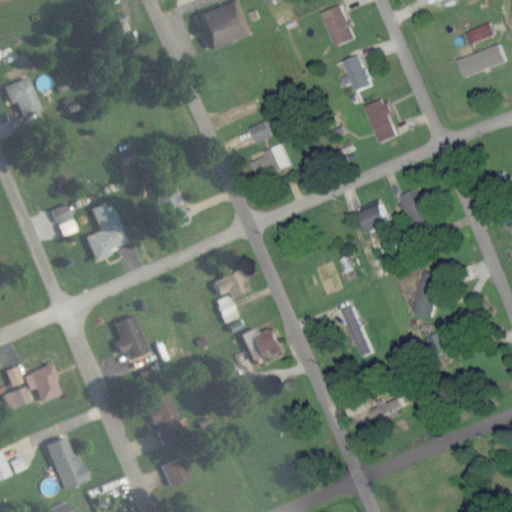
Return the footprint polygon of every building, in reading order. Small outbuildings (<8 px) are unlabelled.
[(252,35),(239,0),(238,0),(196,14),(208,50),(252,35)] [(358,38),(353,27),(355,27),(345,4),(324,12),(337,47),(358,38)] [(108,39),(128,30),(122,16),(102,24),(108,39)] [(468,32),(472,44),(498,35),(493,23),(468,32)] [(466,75),(509,64),(504,46),(461,57),(466,75)] [(375,84),(363,54),(346,61),(358,91),(375,84)] [(21,119),(41,111),(26,76),(2,86),(9,103),(14,101),(21,119)] [(400,136),(391,114),(395,113),(389,98),(367,107),(382,143),(400,136)] [(259,143),(275,137),(269,120),(252,127),(259,143)] [(292,165),(285,146),(253,158),(260,177),(292,165)] [(151,187),(167,228),(187,221),(171,179),(151,187)] [(405,194),(419,230),(436,223),(423,188),(405,194)] [(125,242),(109,201),(89,208),(98,231),(84,236),(93,261),(109,255),(107,249),(125,242)] [(50,209),(61,237),(76,232),(66,203),(50,209)] [(393,224),(385,203),(364,211),(372,232),(393,224)] [(404,259),(401,248),(387,253),(391,264),(404,259)] [(211,281),(217,295),(226,291),(229,298),(248,291),(239,269),(211,281)] [(416,312),(435,317),(446,276),(427,271),(416,312)] [(214,301),(223,324),(237,318),(227,295),(214,301)] [(111,323),(118,340),(113,341),(118,354),(125,351),(133,372),(160,362),(156,353),(149,355),(134,314),(111,323)] [(257,334),(255,328),(240,333),(249,362),(284,351),(278,328),(257,334)] [(436,357),(451,351),(444,332),(429,337),(436,357)] [(21,375),(28,391),(33,389),(39,402),(61,393),(49,363),(21,375)] [(22,382),(16,366),(4,370),(10,387),(22,382)] [(7,410),(29,402),(23,386),(1,394),(7,410)] [(153,424),(163,448),(185,439),(165,392),(143,402),(153,424)] [(375,409),(380,422),(402,412),(400,410),(408,406),(403,397),(375,409)] [(82,482),(68,435),(45,442),(60,489),(82,482)] [(8,462),(13,474),(26,468),(21,456),(8,462)] [(188,479),(179,458),(160,466),(169,487),(188,479)] [(48,511),(69,511),(65,502),(48,509),(48,511)]
